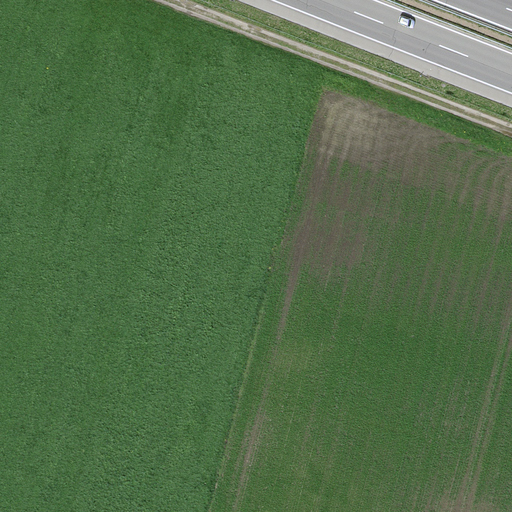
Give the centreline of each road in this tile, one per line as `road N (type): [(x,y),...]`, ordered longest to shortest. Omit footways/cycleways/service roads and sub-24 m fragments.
road 1 (track): [(511,135),(160,0)]
road 2 (motorway): [(325,0),(511,73)]
